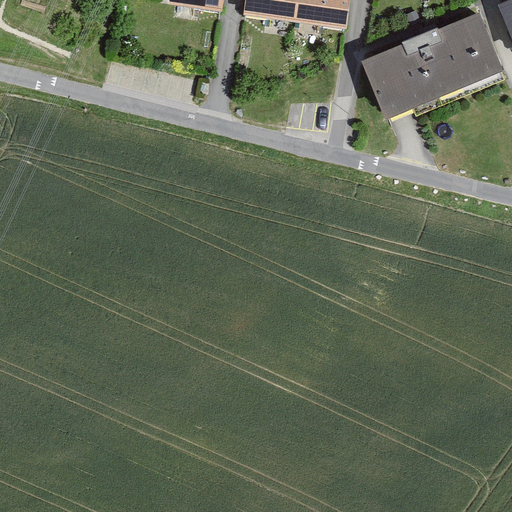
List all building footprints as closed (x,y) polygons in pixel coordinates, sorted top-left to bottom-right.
[(223,0),(171,0),(172,3),(222,11),(223,0)] [(297,23),(300,0),(249,0),(247,16),(297,23)] [(345,31),(349,0),(300,0),(297,23),(345,31)] [(511,3),(502,7),(511,32),(511,3)] [(484,17),(363,63),(385,119),(506,73),(484,17)]
